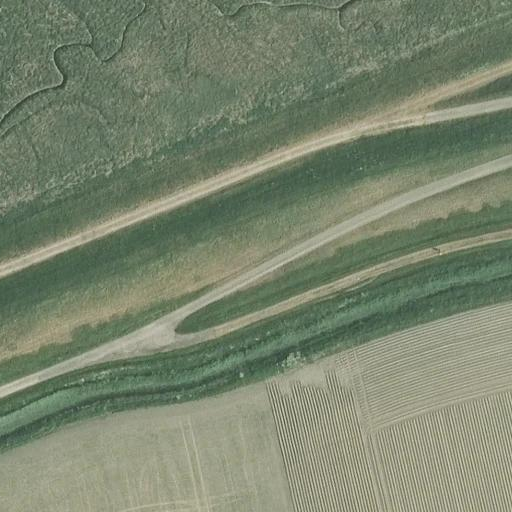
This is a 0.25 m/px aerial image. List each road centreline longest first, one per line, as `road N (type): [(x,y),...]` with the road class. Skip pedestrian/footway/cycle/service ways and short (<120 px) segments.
road 1 (unclassified): [(41,376),(141,336),(366,214),(511,160)]
road 2 (track): [(141,336),(210,333),(454,243),(511,230)]
